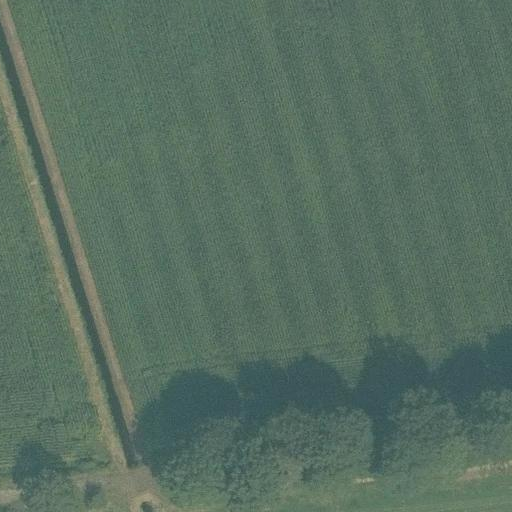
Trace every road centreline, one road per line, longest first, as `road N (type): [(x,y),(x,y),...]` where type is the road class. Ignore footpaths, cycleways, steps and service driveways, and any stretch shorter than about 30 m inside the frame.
road 1 (track): [(157,480),(511,443)]
road 2 (track): [(0,499),(157,480)]
